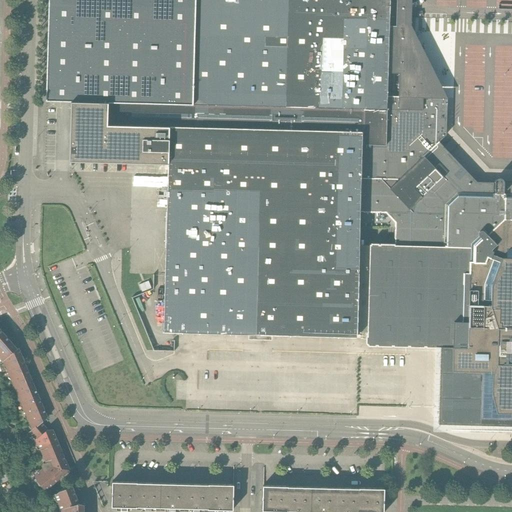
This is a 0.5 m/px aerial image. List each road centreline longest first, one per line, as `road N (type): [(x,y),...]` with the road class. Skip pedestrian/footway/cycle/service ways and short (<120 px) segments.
road 1 (tertiary): [(511,445),(408,421),(86,417)]
road 2 (tertiary): [(24,267),(31,0)]
road 3 (residential): [(246,511),(248,430),(103,426),(86,417)]
road 4 (tertiary): [(86,417),(27,279)]
